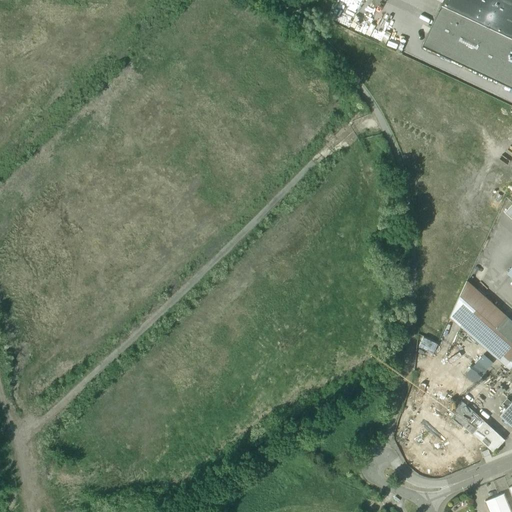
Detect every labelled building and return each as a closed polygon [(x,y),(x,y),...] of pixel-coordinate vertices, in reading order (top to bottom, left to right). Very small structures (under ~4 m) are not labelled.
[(511,0),(442,0),(422,45),(511,87),(511,0)] [(507,316),(467,281),(460,296),(474,309),(496,328),(507,316)] [(511,342),(496,328),(474,309),(465,320),(510,360),(511,357),(511,342)] [(511,321),(507,316),(496,328),(511,342),(511,321)] [(434,352),(438,343),(424,337),(420,345),(434,352)] [(466,374),(475,382),(493,362),(484,353),(466,374)] [(511,399),(499,414),(511,425),(511,399)] [(503,441),(459,404),(458,420),(493,453),(503,441)] [(511,511),(504,493),(484,501),(489,511),(511,511)]
